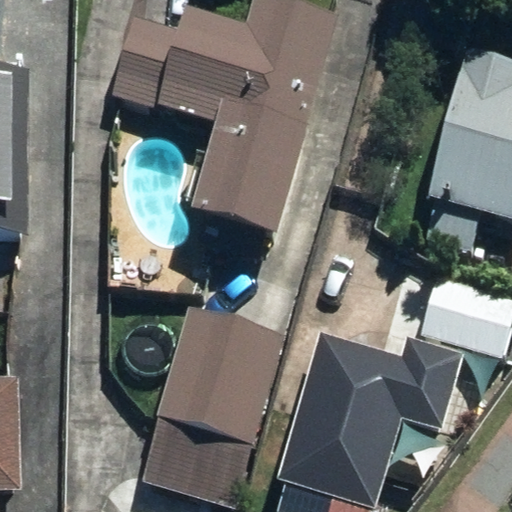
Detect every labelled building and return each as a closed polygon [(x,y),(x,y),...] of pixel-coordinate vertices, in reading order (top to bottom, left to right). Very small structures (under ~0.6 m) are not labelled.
[(210,208),(286,228),(345,14),(291,0),(263,0),(256,25),(196,9),(189,34),(143,21),(123,94),(233,124),(210,208)] [(431,240),(478,252),(488,211),(511,216),(511,56),(482,48),(431,240)] [(0,231),(27,231),(26,62),(0,62),(0,231)] [(431,339),(511,361),(511,359),(511,299),(447,281),(431,339)] [(151,480),(243,507),(291,336),(199,311),(151,480)] [(291,483),(388,511),(414,421),(453,432),(474,357),(418,341),(411,365),(331,342),(291,483)] [(0,511),(3,511),(3,491),(28,492),(27,381),(0,380),(0,511)]
